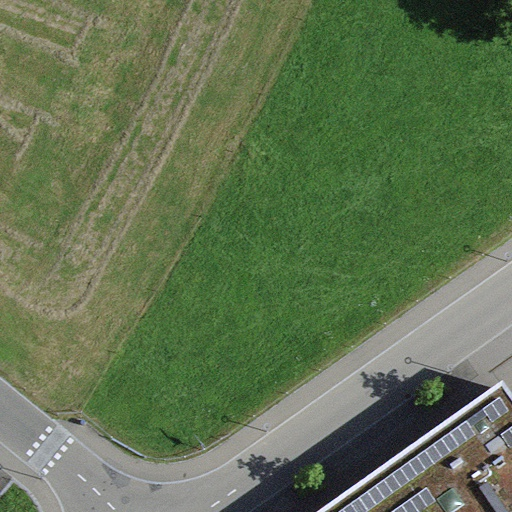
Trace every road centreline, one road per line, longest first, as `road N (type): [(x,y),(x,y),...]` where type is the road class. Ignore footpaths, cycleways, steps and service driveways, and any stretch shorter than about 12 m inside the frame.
road 1 (residential): [(511,282),(194,511)]
road 2 (residential): [(0,418),(115,511)]
